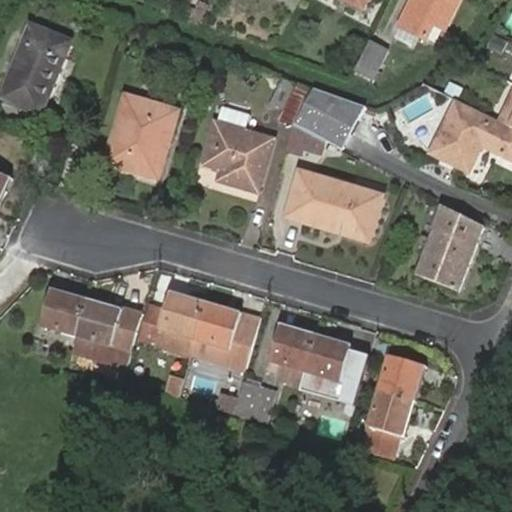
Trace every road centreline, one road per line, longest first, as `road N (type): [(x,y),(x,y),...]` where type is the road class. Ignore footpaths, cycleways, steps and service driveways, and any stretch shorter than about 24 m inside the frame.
road 1 (residential): [(494,346),(170,245),(65,238)]
road 2 (residential): [(494,346),(416,511)]
